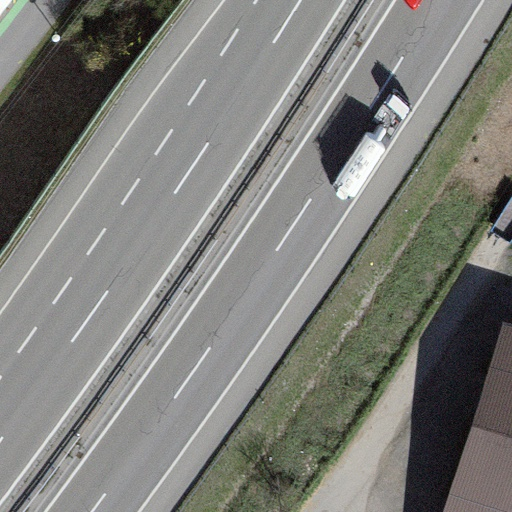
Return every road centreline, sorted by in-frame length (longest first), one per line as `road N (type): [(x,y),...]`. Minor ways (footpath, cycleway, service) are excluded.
road 1 (motorway): [(95,511),(297,223),(440,0)]
road 2 (motorway): [(299,0),(0,437)]
road 3 (track): [(511,212),(333,511)]
